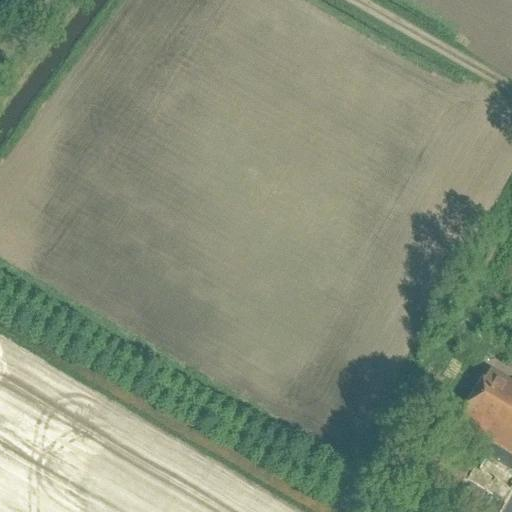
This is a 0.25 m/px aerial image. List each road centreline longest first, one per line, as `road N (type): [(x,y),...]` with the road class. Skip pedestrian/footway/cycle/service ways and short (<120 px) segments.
road 1 (track): [(0,295),(345,492),(365,489),(427,387)]
road 2 (track): [(356,0),(511,87)]
